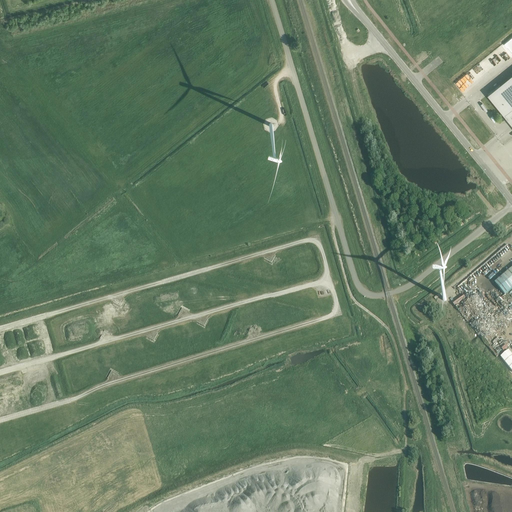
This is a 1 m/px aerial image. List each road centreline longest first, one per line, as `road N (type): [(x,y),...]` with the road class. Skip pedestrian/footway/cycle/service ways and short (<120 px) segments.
road 1 (unclassified): [(270,0),(359,288),(382,295),(410,284),(511,205)]
road 2 (unknown): [(329,281),(336,315),(0,419)]
road 3 (unknown): [(0,373),(329,281)]
road 4 (tertiary): [(511,201),(348,0)]
